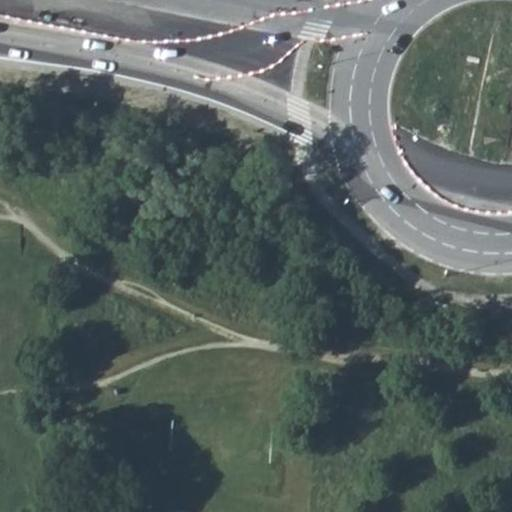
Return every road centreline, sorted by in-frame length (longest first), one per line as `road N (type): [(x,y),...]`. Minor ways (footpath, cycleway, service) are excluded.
road 1 (primary): [(0,28),(122,44),(412,115)]
road 2 (primary): [(447,29),(313,0)]
road 3 (primary): [(412,115),(444,147),(511,183)]
